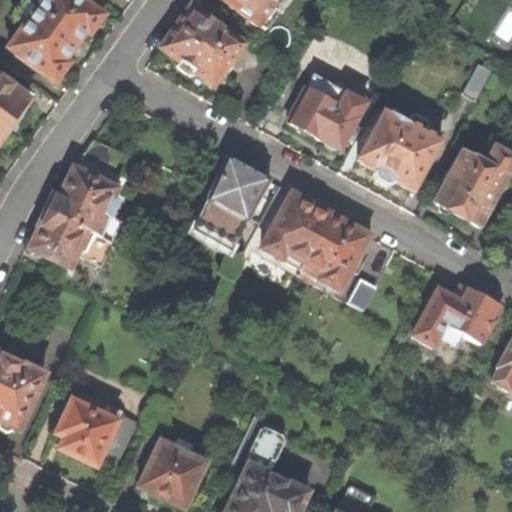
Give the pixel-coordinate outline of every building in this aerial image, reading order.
[(77,0),(44,0),(38,10),(25,26),(7,51),(53,85),(67,66),(64,63),(75,48),(85,34),(88,36),(102,18),(77,0)] [(218,0),(257,28),(258,27),(265,32),(278,14),(271,9),(278,0),(218,0)] [(25,26),(38,10),(27,2),(15,19),(25,26)] [(194,75),(213,89),(243,47),(191,9),(173,35),(160,51),(180,65),(176,69),(190,80),(194,75)] [(461,94),(475,102),(491,73),(477,66),(461,94)] [(323,102),(331,88),(313,78),(305,92),(323,102)] [(0,141),(13,124),(28,102),(11,90),(12,88),(0,79),(0,141)] [(346,96),(331,88),(323,102),(305,92),(287,125),(305,134),(320,143),(346,96)] [(365,107),(346,96),(320,143),(339,154),(365,107)] [(440,144),(424,135),(405,125),(384,113),(357,163),(374,173),(373,175),(375,183),(380,186),(386,189),(393,187),(394,184),(413,194),(440,144)] [(405,125),(424,135),(427,127),(427,123),(414,116),(409,118),(405,125)] [(82,160),(111,173),(121,156),(94,143),(82,160)] [(457,219),(478,230),(511,168),(511,161),(493,151),(484,167),(461,155),(433,205),(438,209),(439,214),(446,218),(450,215),(457,219)] [(197,224),(235,246),(269,184),(246,171),(225,159),(197,224)] [(117,192),(116,192),(102,185),(72,170),(65,185),(58,199),(53,197),(45,213),(93,236),(100,240),(110,219),(117,205),(112,203),(117,192)] [(102,185),(116,192),(119,186),(106,179),(102,185)] [(285,257),(302,267),(330,217),(312,207),(290,195),(281,213),(279,213),(269,231),(270,232),(260,251),(281,263),(285,257)] [(84,255),(93,236),(45,213),(37,230),(38,231),(34,239),(27,253),(69,273),(75,260),(79,253),(84,255)] [(330,217),(302,267),(320,277),(317,283),(338,294),(349,275),(359,257),(369,238),(356,231),(330,217)] [(121,224),(110,219),(100,240),(111,245),(121,224)] [(100,240),(93,236),(84,255),(79,253),(75,260),(101,269),(113,249),(113,247),(111,245),(100,240)] [(296,278),(302,267),(285,257),(281,263),(278,269),(296,278)] [(314,288),(317,283),(320,277),(302,267),(296,278),(314,288)] [(358,282),(346,306),(361,314),(373,290),(358,282)] [(443,328),(464,291),(458,288),(451,301),(436,292),(411,339),(431,351),(437,340),(453,349),(459,337),(443,328)] [(475,297),(464,291),(443,328),(459,337),(479,347),(485,336),(487,337),(495,322),(493,321),(500,310),(475,297)] [(511,342),(496,371),(511,379),(511,342)] [(18,366),(40,377),(45,367),(22,356),(18,366)] [(43,378),(40,377),(18,366),(0,357),(0,433),(6,436),(12,433),(14,432),(17,433),(43,378)] [(508,395),(511,387),(511,379),(496,371),(489,385),(508,395)] [(69,458),(95,470),(116,425),(114,424),(96,416),(71,404),(55,438),(62,441),(57,452),(69,458)] [(96,416),(114,424),(117,417),(100,409),(96,416)] [(133,425),(117,417),(114,424),(116,425),(95,470),(109,477),(133,425)] [(259,434),(254,445),(243,467),(248,469),(268,479),(284,445),(283,439),(265,431),(259,434)] [(147,470),(159,445),(146,439),(134,464),(147,470)] [(240,486),(248,469),(243,467),(254,445),(245,440),(227,479),(240,486)] [(173,452),(187,459),(192,449),(177,442),(173,452)] [(183,511),(205,467),(187,459),(173,452),(159,445),(147,470),(138,491),(152,498),(181,511),(183,511)] [(291,489),(268,479),(248,469),(240,486),(227,511),(299,511),(308,495),(306,490),(298,486),(292,487),(291,489)] [(337,511),(366,511),(372,500),(349,489),(337,511)]
